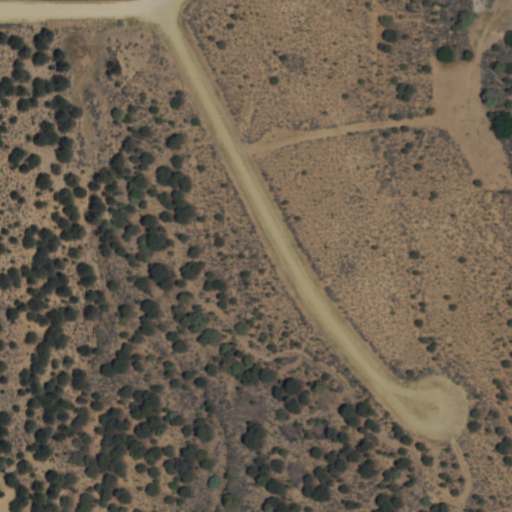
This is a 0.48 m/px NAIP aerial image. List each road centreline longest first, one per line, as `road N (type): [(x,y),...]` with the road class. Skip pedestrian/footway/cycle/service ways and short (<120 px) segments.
road 1 (residential): [(156,1),(309,299),(384,385),(430,407)]
road 2 (residential): [(0,5),(157,0)]
